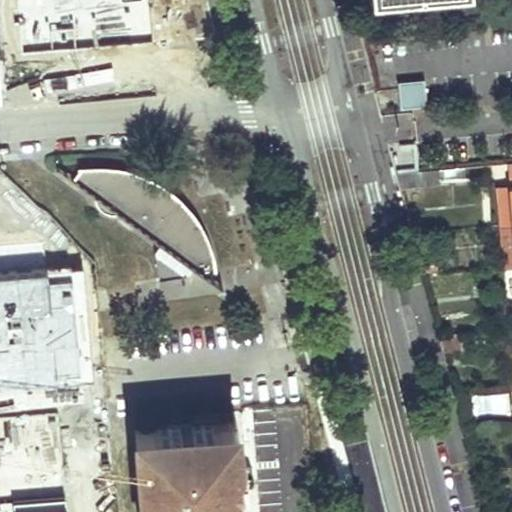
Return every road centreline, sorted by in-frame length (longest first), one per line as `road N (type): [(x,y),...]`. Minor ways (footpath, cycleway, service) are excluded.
road 1 (tertiary): [(283,109),(338,286),(394,511)]
road 2 (tertiary): [(443,511),(351,121)]
road 3 (residential): [(283,109),(0,126)]
road 4 (residential): [(511,121),(386,131)]
road 5 (tertiary): [(351,121),(322,0)]
